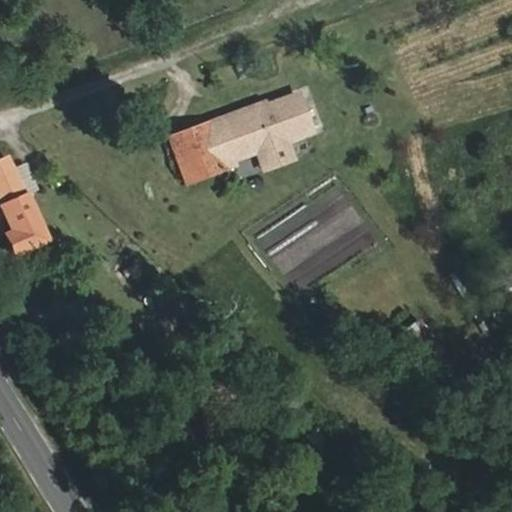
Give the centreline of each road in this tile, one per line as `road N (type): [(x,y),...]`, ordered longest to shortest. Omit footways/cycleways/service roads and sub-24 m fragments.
road 1 (track): [(483,511),(268,323),(150,205),(134,175),(132,144),(198,110),(186,59)]
road 2 (track): [(0,119),(186,59),(316,0)]
road 3 (secondary): [(0,385),(79,511)]
